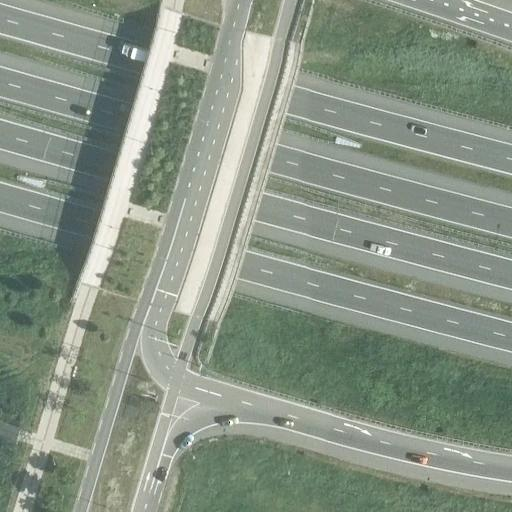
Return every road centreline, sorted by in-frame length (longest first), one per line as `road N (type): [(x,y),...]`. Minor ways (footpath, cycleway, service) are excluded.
road 1 (motorway): [(511,228),(0,86)]
road 2 (motorway): [(511,165),(0,25)]
road 3 (motorway): [(0,136),(511,275)]
road 4 (motorway): [(0,202),(511,336)]
road 5 (secondary): [(175,388),(290,0)]
road 6 (secondary): [(236,0),(136,332)]
road 7 (motorway): [(175,388),(442,459),(511,469)]
road 8 (secondary): [(136,332),(80,511)]
road 9 (secondary): [(141,511),(175,388)]
road 10 (motorway): [(511,37),(397,0)]
